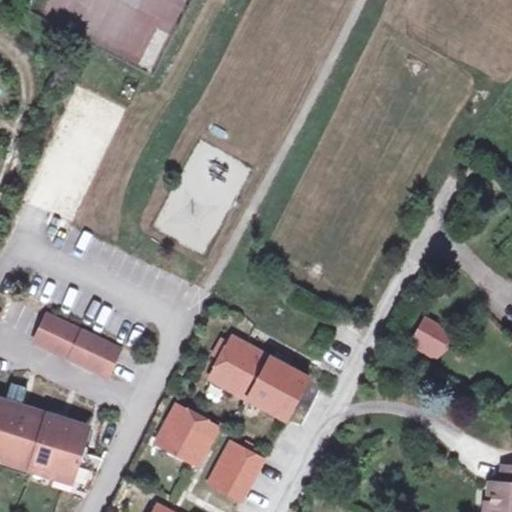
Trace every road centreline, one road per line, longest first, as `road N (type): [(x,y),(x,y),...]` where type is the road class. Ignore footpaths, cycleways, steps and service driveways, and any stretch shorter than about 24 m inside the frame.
road 1 (residential): [(276,511),(444,186)]
road 2 (residential): [(92,511),(198,303)]
